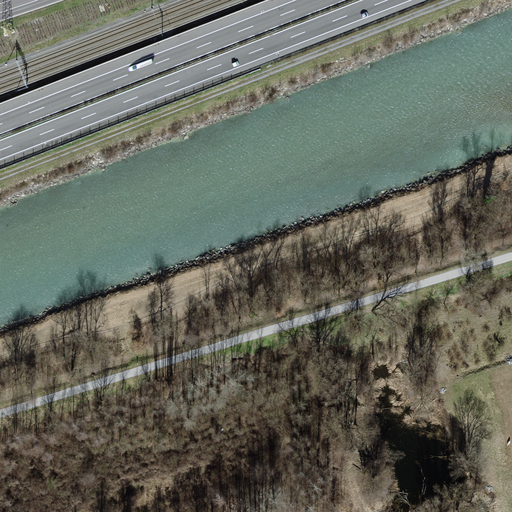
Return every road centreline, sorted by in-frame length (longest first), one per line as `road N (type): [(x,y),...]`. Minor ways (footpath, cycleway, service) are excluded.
road 1 (track): [(511,255),(0,413)]
road 2 (track): [(0,176),(452,0)]
road 3 (motorway): [(0,150),(387,0)]
road 4 (motorway): [(318,0),(0,123)]
